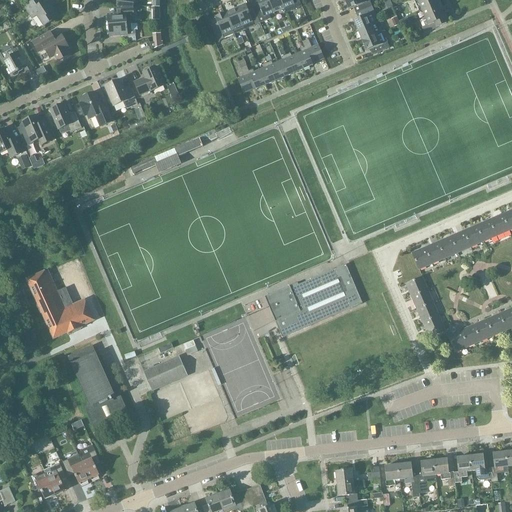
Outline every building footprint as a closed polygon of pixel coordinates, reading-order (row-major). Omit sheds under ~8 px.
[(44,26),(59,16),(53,6),(55,5),(52,0),(49,0),(46,2),(44,0),(36,0),(25,7),(32,18),(37,15),(44,26)] [(259,6),(253,8),(260,23),(271,19),(269,15),(274,13),(268,0),(257,0),(259,6)] [(281,15),(286,12),(280,0),(268,0),(274,13),(279,11),(281,15)] [(280,0),(286,12),(286,13),(302,6),(298,0),(280,0)] [(356,13),(372,7),(370,2),(370,1),(369,0),(344,0),(349,10),(354,8),(356,13)] [(417,0),(423,14),(428,25),(422,28),(424,33),(447,24),(443,14),(449,12),(446,6),(440,8),(436,0),(417,0)] [(235,10),(244,30),(260,23),(253,8),(248,10),(246,5),(235,10)] [(134,13),(133,7),(121,6),(121,14),(108,15),(109,26),(127,25),(132,24),(133,24),(132,13),(134,13)] [(358,31),(375,24),(373,19),(376,17),(372,7),(356,13),(358,19),(354,21),(358,31)] [(244,30),(235,10),(225,14),(232,31),(234,35),(244,30)] [(232,31),(225,14),(215,18),(216,18),(215,18),(217,23),(212,25),(219,41),(229,37),(228,33),(232,31)] [(127,25),(109,26),(110,37),(123,36),(124,42),(136,41),(135,31),(133,31),(132,24),(127,25)] [(362,41),(379,34),(383,32),(381,27),(377,29),(375,24),(358,31),(362,41)] [(379,34),(362,41),(366,51),(367,51),(371,49),(374,55),(390,48),(386,38),(387,38),(387,36),(385,31),(383,32),(379,34)] [(58,62),(69,56),(66,50),(69,48),(61,35),(54,39),(50,33),(33,42),(38,53),(45,49),(50,59),(55,56),(58,62)] [(312,65),(313,65),(324,59),(318,45),(312,48),(308,40),(302,42),(305,48),(312,65)] [(12,48),(1,54),(5,60),(15,54),(12,48)] [(313,66),(313,65),(312,65),(305,48),(301,50),(302,52),(297,55),(303,70),(313,66)] [(27,73),(32,70),(22,50),(15,54),(5,60),(4,60),(12,75),(13,76),(15,77),(18,75),(19,73),(18,72),(25,69),(27,73)] [(303,70),(297,55),(292,57),(291,54),(290,54),(286,56),(294,74),(303,70)] [(284,78),(294,74),(286,56),(282,58),(283,60),(278,63),(284,78)] [(284,78),(278,63),(273,65),(272,62),(267,64),(275,82),(284,78)] [(266,86),(275,82),(267,64),(263,66),(264,69),(259,71),(266,86)] [(249,72),(247,66),(240,69),(244,77),(238,80),(244,94),(255,89),(256,89),(249,72)] [(151,91),(165,86),(157,68),(143,74),(145,78),(135,83),(142,99),(153,94),(151,91)] [(266,86),(259,71),(254,73),(253,70),(249,72),(256,89),(255,89),(256,90),(266,86)] [(127,109),(138,104),(132,91),(125,94),(120,80),(106,86),(114,106),(124,102),(127,109)] [(101,127),(112,122),(106,108),(102,110),(95,93),(82,98),(84,103),(80,105),(85,116),(88,114),(90,119),(97,116),(101,127)] [(71,133),(82,128),(76,116),(70,118),(64,104),(50,110),(59,130),(68,126),(71,133)] [(39,124),(36,116),(23,122),(24,124),(22,125),(21,127),(20,129),(19,129),(24,141),(30,138),(32,143),(39,140),(42,145),(53,140),(45,121),(39,124)] [(11,158),(23,153),(18,140),(12,143),(6,129),(0,131),(0,153),(8,150),(11,158)] [(26,156),(18,159),(23,170),(31,167),(26,156)] [(35,156),(29,159),(34,170),(45,165),(43,160),(37,162),(35,156)] [(135,170),(143,167),(141,160),(133,163),(135,170)] [(511,210),(502,214),(509,231),(511,230),(511,210)] [(496,237),(509,231),(502,214),(489,220),(496,237)] [(484,243),(496,237),(489,220),(476,226),(484,243)] [(471,248),(484,243),(476,226),(463,231),(471,248)] [(458,254),(471,248),(463,231),(451,237),(458,254)] [(445,259),(458,254),(451,237),(438,242),(445,259)] [(432,265),(445,259),(438,242),(425,248),(432,265)] [(419,271),(432,265),(425,248),(411,254),(419,271)] [(291,288),(290,286),(265,297),(282,338),(362,304),(346,265),(291,288)] [(65,290),(57,293),(47,271),(26,281),(38,306),(37,307),(41,314),(42,314),(53,339),(66,334),(67,335),(81,329),(80,327),(94,321),(84,301),(72,306),(65,290)] [(411,298),(428,291),(422,278),(405,285),(411,298)] [(417,311),(433,304),(428,291),(411,298),(417,311)] [(422,324),(439,317),(433,304),(417,311),(422,324)] [(506,331),(511,328),(511,308),(499,314),(506,331)] [(494,337),(506,331),(499,314),(486,320),(494,337)] [(439,317),(422,324),(428,337),(444,330),(439,317)] [(481,342),(494,337),(486,320),(474,325),(481,342)] [(468,348),(481,342),(474,325),(461,331),(468,348)] [(455,353),(468,348),(461,331),(447,337),(455,353)] [(170,344),(159,349),(158,349),(160,355),(173,349),(170,344)] [(188,356),(198,352),(196,346),(186,351),(188,356)] [(85,409),(88,416),(95,432),(108,427),(128,418),(118,395),(120,394),(114,380),(109,370),(103,373),(92,348),(68,358),(76,377),(90,407),(85,409)] [(178,358),(177,359),(144,373),(152,392),(186,376),(178,358)] [(65,428),(49,435),(53,442),(68,436),(65,428)] [(40,439),(32,443),(34,448),(51,441),(49,436),(40,439)] [(26,446),(16,450),(18,454),(28,450),(26,446)] [(92,446),(81,451),(84,457),(80,458),(82,464),(81,464),(89,481),(90,480),(91,482),(99,478),(98,476),(99,476),(94,466),(100,463),(97,457),(92,446)] [(508,467),(507,467),(505,453),(493,454),(494,467),(489,468),(489,469),(490,479),(491,479),(491,483),(498,482),(497,474),(508,473),(508,467)] [(490,479),(489,469),(484,470),(482,455),(470,457),(471,471),(476,471),(477,476),(483,475),(483,480),(490,479)] [(466,472),(471,471),(470,457),(457,458),(459,473),(454,473),(455,483),(461,483),(461,478),(467,477),(466,472)] [(89,481),(81,464),(77,466),(75,462),(69,464),(68,460),(62,463),(68,477),(74,475),(78,485),(79,484),(80,487),(88,483),(87,482),(89,481)] [(455,483),(454,473),(454,472),(447,472),(446,460),(433,461),(435,476),(440,475),(441,481),(447,480),(449,488),(455,487),(455,483)] [(427,482),(431,482),(436,481),(435,476),(433,461),(421,462),(423,477),(417,478),(419,494),(428,493),(427,482)] [(66,479),(59,464),(49,468),(52,473),(46,476),(54,496),(64,491),(60,481),(66,479)] [(417,478),(412,478),(410,464),(398,465),(399,480),(404,479),(405,485),(412,484),(413,498),(419,498),(419,494),(417,478)] [(394,480),(399,480),(398,465),(385,467),(387,481),(385,482),(386,487),(395,486),(394,480)] [(368,481),(380,480),(379,467),(371,468),(372,473),(367,474),(368,481)] [(352,470),(336,472),(337,485),(353,483),(352,470)] [(54,496),(47,480),(44,474),(39,477),(37,474),(28,478),(35,492),(39,490),(44,500),(54,496)] [(353,483),(337,485),(339,497),(346,496),(347,502),(358,501),(357,494),(355,495),(354,488),(365,487),(364,481),(353,483)] [(260,486),(254,488),(258,499),(264,497),(260,486)] [(0,501),(2,501),(4,507),(14,502),(8,488),(0,491),(0,501)] [(253,501),(258,499),(254,488),(249,491),(253,501)] [(242,508),(237,495),(232,497),(230,491),(218,496),(224,511),(223,511),(231,511),(242,508)] [(253,501),(249,491),(243,493),(249,509),(253,507),(255,507),(253,501)] [(243,511),(249,509),(243,493),(237,495),(242,508),(243,511)] [(221,511),(224,511),(218,496),(206,500),(208,506),(202,508),(203,511),(221,511)] [(253,501),(255,507),(259,505),(266,503),(264,497),(258,499),(253,501)] [(348,509),(340,510),(340,511),(368,511),(363,511),(356,511),(357,508),(362,507),(361,501),(358,501),(347,502),(348,509)]
